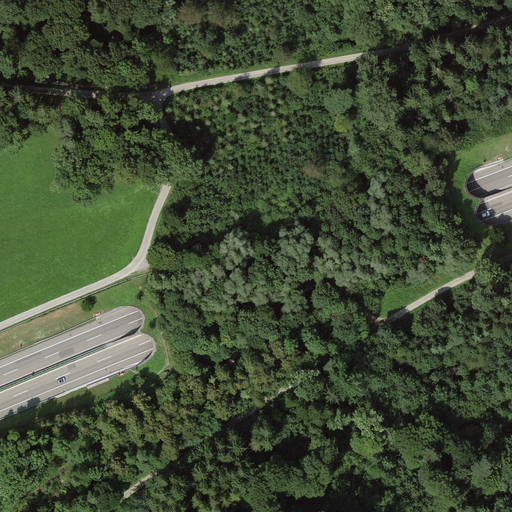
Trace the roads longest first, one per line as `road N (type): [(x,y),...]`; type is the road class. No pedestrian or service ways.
road 1 (motorway): [(511,175),(0,377)]
road 2 (motorway): [(0,402),(511,201)]
road 3 (track): [(0,328),(136,265),(174,156),(156,94),(0,85)]
road 4 (track): [(511,261),(469,274),(378,326),(103,511)]
road 5 (track): [(156,94),(511,22)]
road 6 (track): [(378,326),(337,280),(299,257),(260,255),(191,272),(142,256)]
